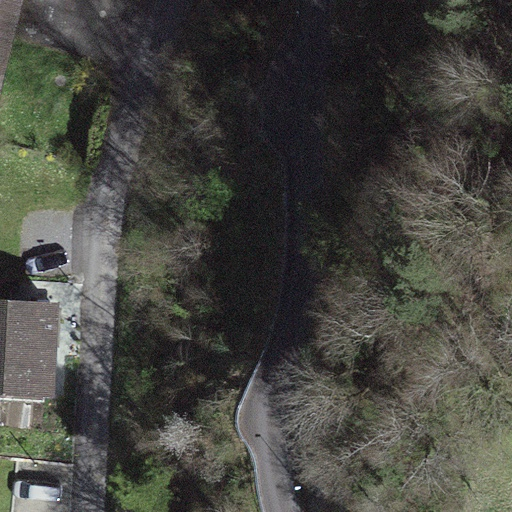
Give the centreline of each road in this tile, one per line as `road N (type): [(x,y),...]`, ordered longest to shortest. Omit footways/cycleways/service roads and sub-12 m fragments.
road 1 (residential): [(278,0),(238,412),(278,511)]
road 2 (residential): [(75,511),(73,346),(96,112),(136,0)]
